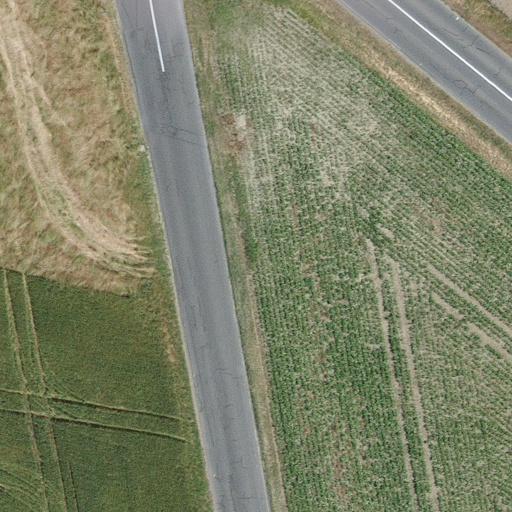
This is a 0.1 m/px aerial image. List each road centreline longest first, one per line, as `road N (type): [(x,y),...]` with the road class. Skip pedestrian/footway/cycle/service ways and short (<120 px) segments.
road 1 (unclassified): [(246,511),(153,0)]
road 2 (tertiary): [(382,0),(511,107)]
